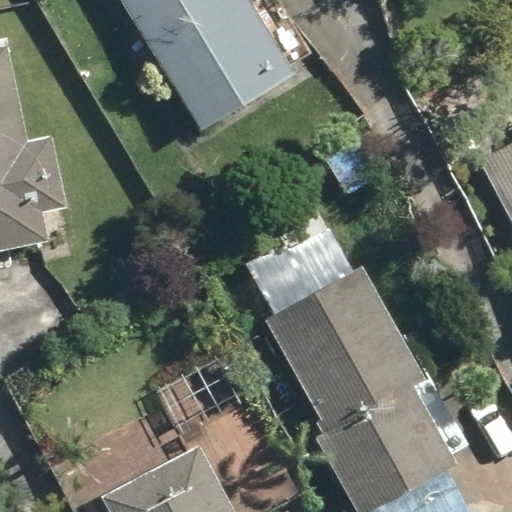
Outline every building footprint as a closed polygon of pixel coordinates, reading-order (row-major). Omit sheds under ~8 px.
[(92,8),(87,0),(61,0),(59,1),(58,0),(52,0),(51,1),(66,25),(92,8)] [(58,0),(59,1),(61,0),(134,0),(216,130),(314,74),(266,0),(58,0)] [(0,255),(62,242),(57,214),(80,210),(65,137),(41,142),(20,43),(11,45),(2,3),(0,3),(0,255)] [(337,154),(359,191),(400,167),(379,131),(337,154)] [(511,147),(491,158),(511,198),(511,147)] [(335,440),(375,511),(487,511),(495,508),(468,466),(479,458),(433,385),(443,378),(374,266),(279,323),(346,432),(335,440)] [(244,511),(211,446),(113,496),(121,511),(244,511)]
